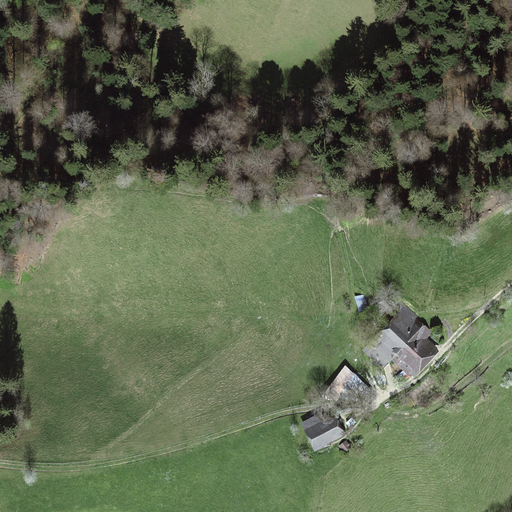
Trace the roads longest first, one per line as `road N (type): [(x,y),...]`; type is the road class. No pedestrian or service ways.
road 1 (track): [(0,469),(64,475),(128,467),(291,416),(375,408),(437,365),(511,291)]
road 2 (track): [(511,352),(442,408),(395,416),(375,408)]
